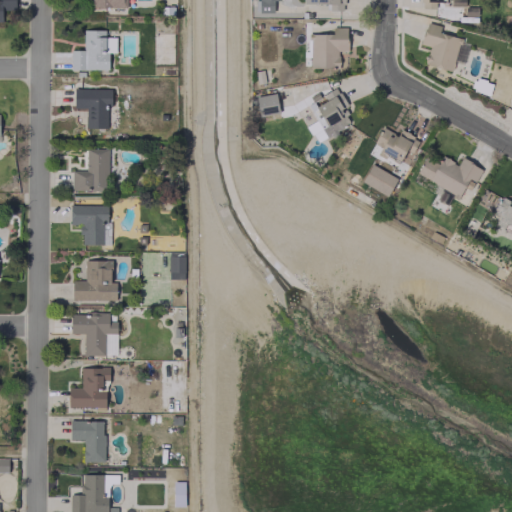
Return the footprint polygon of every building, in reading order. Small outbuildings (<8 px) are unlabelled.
[(0,0),(0,20),(1,21),(1,9),(15,9),(14,0),(0,0)] [(273,12),(272,0),(257,0),(258,12),(273,12)] [(302,0),(303,3),(325,3),(325,10),(343,10),(343,0),(302,0)] [(420,0),(420,8),(435,8),(435,4),(464,4),(463,0),(420,0)] [(452,70),(453,61),(460,62),(464,37),(438,33),(440,25),(424,22),(421,44),(427,45),(424,65),(452,70)] [(338,68),(338,51),(346,51),(346,27),(331,27),(331,33),(309,33),(308,67),(338,68)] [(107,69),(107,52),(104,52),(104,30),(83,29),(82,49),(70,49),(70,69),(107,69)] [(110,89),(73,88),(73,107),(85,108),(84,127),(106,128),(106,105),(110,105),(110,89)] [(278,112),(275,93),(255,95),(257,115),(278,112)] [(105,190),(106,148),(85,148),(85,170),(71,170),(71,189),(105,190)] [(415,175),(458,196),(467,178),(474,182),(481,168),(460,158),(457,164),(441,156),(438,162),(424,156),(415,175)] [(361,183),(388,195),(396,176),(369,164),(361,183)] [(511,200),(500,195),(491,215),(511,225),(511,200)] [(80,244),(108,244),(108,205),(69,204),(69,224),(80,224),(80,244)] [(183,256),(168,255),(167,278),(183,279),(183,256)] [(115,282),(110,282),(110,260),(84,259),(83,280),(71,279),(71,299),(115,300),(115,282)] [(82,354),(115,355),(115,320),(107,320),(107,313),(69,312),(69,333),(83,334),(82,354)] [(67,406),(104,406),(104,389),(101,389),(102,381),(108,381),(108,367),(80,366),(79,387),(67,387),(67,406)] [(82,461),(102,461),(103,420),(69,420),(69,439),(83,439),(82,461)] [(102,473),(80,473),(80,493),(69,493),(68,511),(115,511),(116,507),(106,507),(106,496),(102,496),(102,473)]
